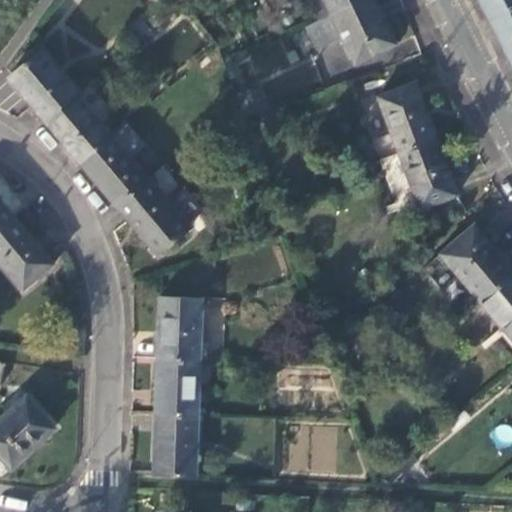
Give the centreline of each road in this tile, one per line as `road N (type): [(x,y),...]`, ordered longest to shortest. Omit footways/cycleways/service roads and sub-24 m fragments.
road 1 (residential): [(98,511),(107,368),(93,255),(63,196),(39,167),(0,142)]
road 2 (unclassified): [(511,127),(441,0)]
